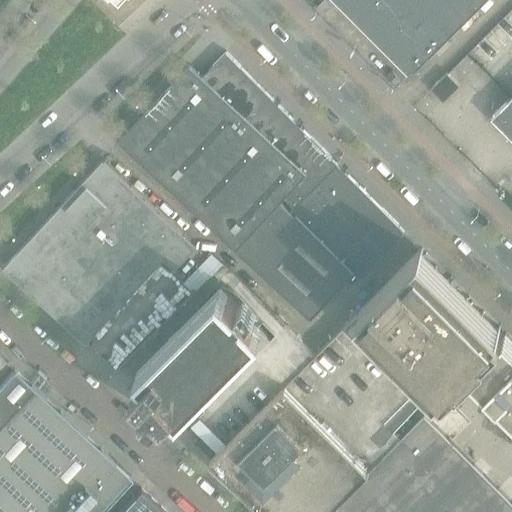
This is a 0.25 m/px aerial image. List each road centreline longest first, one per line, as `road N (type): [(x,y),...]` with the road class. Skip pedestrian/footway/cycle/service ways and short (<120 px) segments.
road 1 (unclassified): [(511,272),(242,0)]
road 2 (unclassified): [(214,511),(0,316)]
road 3 (unclassified): [(0,169),(189,0)]
